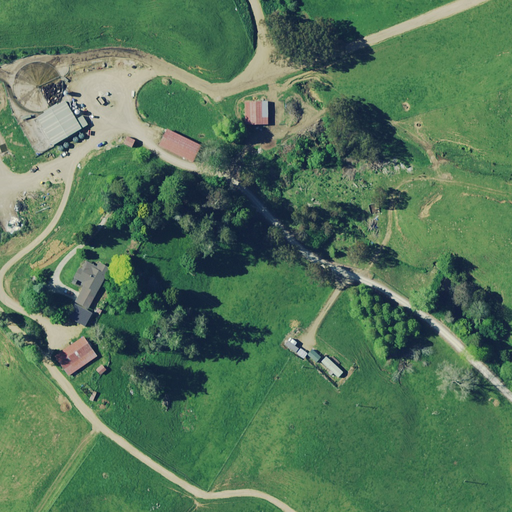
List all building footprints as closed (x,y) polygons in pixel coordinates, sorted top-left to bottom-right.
[(76,119),(65,100),(21,126),(38,154),(88,125),(83,115),(76,119)] [(268,124),(268,101),(245,101),(245,124),(268,124)] [(202,146),(167,129),(159,145),(194,162),(202,146)] [(95,266),(84,259),(74,278),(85,284),(76,302),(89,309),(110,269),(97,262),(95,266)] [(97,356),(84,336),(55,356),(69,376),(97,356)] [(321,357),(312,349),(308,354),(317,362),(321,357)] [(343,373),(326,357),(322,362),(339,377),(343,373)] [(103,365),(96,370),(101,376),(108,371),(103,365)]
